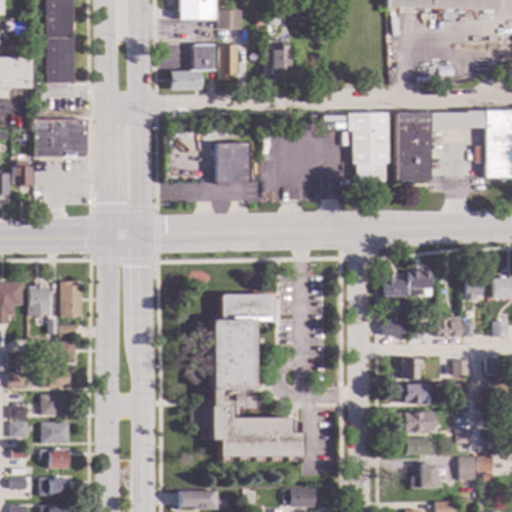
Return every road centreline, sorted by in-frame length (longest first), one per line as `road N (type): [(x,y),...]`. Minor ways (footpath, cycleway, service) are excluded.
road 1 (tertiary): [(511,229),(0,238)]
road 2 (tertiary): [(104,16),(108,511)]
road 3 (tertiary): [(142,511),(137,17)]
road 4 (residential): [(494,99),(105,106)]
road 5 (residential): [(356,232),(358,511)]
